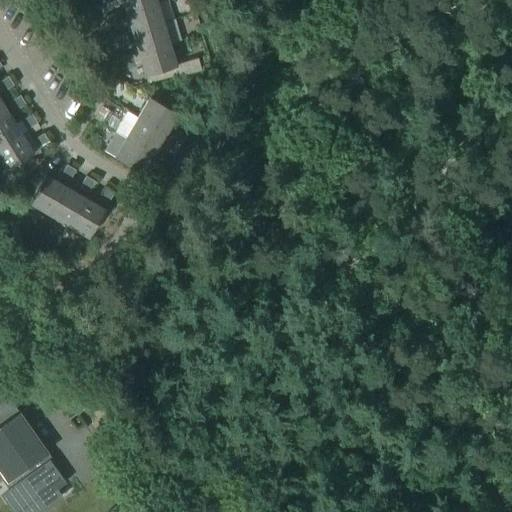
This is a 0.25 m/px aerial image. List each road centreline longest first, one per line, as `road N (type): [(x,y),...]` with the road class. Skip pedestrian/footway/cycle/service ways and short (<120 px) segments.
road 1 (residential): [(36,315),(124,236),(142,199),(70,148),(0,41)]
road 2 (residential): [(171,511),(36,315)]
